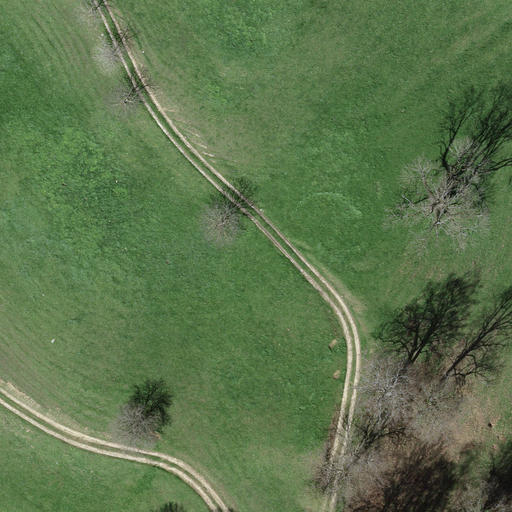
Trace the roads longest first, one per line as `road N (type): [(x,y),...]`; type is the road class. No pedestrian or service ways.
road 1 (track): [(330,511),(353,380),(355,340),(343,312),(175,137),(139,91),(96,0)]
road 2 (track): [(0,394),(76,441),(188,474),(222,511)]
